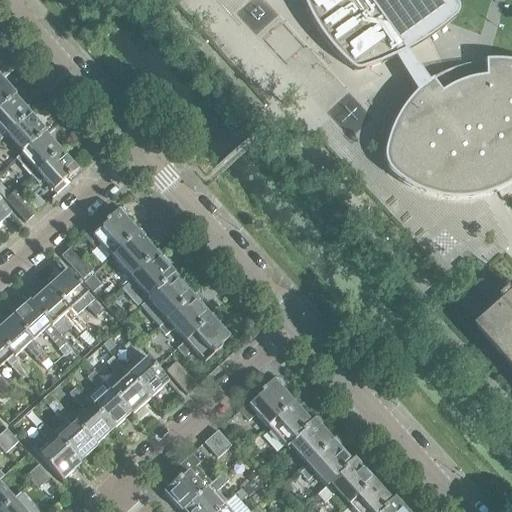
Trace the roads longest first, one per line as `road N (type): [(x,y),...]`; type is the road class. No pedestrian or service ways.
road 1 (tertiary): [(459,511),(289,326)]
road 2 (tertiary): [(289,326),(136,147)]
road 3 (residential): [(121,480),(289,326)]
road 4 (residential): [(0,278),(136,147)]
road 5 (tertiary): [(136,147),(24,0)]
